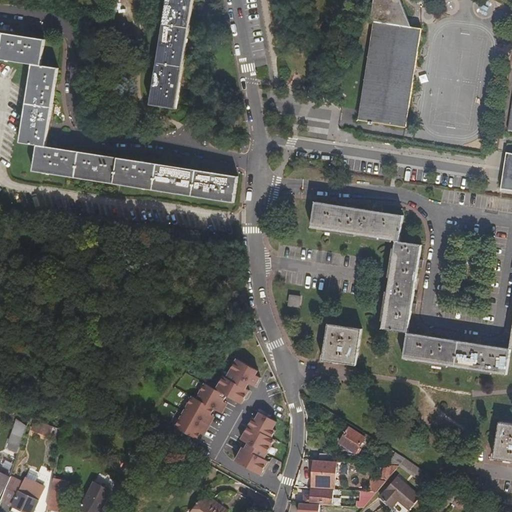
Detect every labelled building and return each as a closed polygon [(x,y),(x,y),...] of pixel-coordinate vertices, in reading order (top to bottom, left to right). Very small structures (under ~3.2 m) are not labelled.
[(178,107),(193,0),(167,0),(160,52),(153,103),(178,107)] [(408,126),(425,28),(415,26),(406,24),(407,19),(412,19),(404,0),(375,0),(372,18),(377,19),(359,118),(408,126)] [(242,171),(50,145),(61,68),(43,65),(47,40),(0,33),(0,60),(34,65),(22,143),(39,145),(35,172),(238,198),(242,171)] [(398,241),(402,214),(314,199),(309,226),(394,240),(398,241)] [(405,330),(419,244),(398,241),(394,240),(379,326),(405,330)] [(297,305),(298,294),(287,292),(286,304),(297,305)] [(355,364),(361,327),(327,322),(321,358),(355,364)] [(505,374),(510,347),(405,330),(401,357),(505,374)] [(224,394),(241,403),(248,389),(245,387),(248,382),(254,386),(259,377),(254,374),(256,369),(236,358),(226,377),(223,375),(216,389),(204,382),(196,398),(191,396),(174,428),(196,439),(199,433),(210,414),(213,408),(216,409),(221,399),(224,394)] [(225,401),(221,399),(216,409),(220,411),(225,401)] [(242,447),(234,461),(260,474),(267,461),(263,458),(274,439),(271,438),(275,430),(272,429),(276,421),(259,412),(255,420),(253,418),(241,440),(248,443),(245,448),(242,447)] [(203,436),(214,416),(210,414),(199,433),(203,436)] [(24,439),(27,429),(29,424),(19,420),(9,444),(10,445),(8,450),(18,453),(24,439)] [(511,459),(511,421),(499,420),(492,457),(511,459)] [(50,439),(54,428),(39,423),(36,433),(50,439)] [(358,448),(365,438),(349,427),(339,443),(349,449),(345,456),(355,457),(361,449),(358,448)] [(333,461),(334,452),(319,451),(319,460),(333,461)] [(399,466),(405,459),(395,453),(385,465),(391,466),(399,466)] [(422,470),(405,459),(399,466),(398,467),(416,479),(422,470)] [(319,460),(313,460),(312,486),(323,487),(324,484),(335,484),(338,481),(333,481),(333,477),(333,461),(319,460)] [(398,467),(399,466),(391,466),(379,480),(374,480),(374,482),(370,482),(369,492),(376,493),(398,467)] [(0,497),(1,498),(8,484),(10,477),(0,471),(0,497)] [(24,511),(33,511),(45,490),(42,487),(32,482),(30,487),(21,482),(10,477),(8,484),(2,500),(24,511)] [(30,487),(32,482),(24,477),(21,482),(30,487)] [(419,496),(396,477),(380,498),(392,508),(398,501),(408,510),(419,496)] [(63,511),(69,482),(54,480),(48,510),(56,511),(63,511)] [(79,507),(87,511),(100,511),(112,491),(95,481),(79,507)] [(451,503),(457,494),(446,486),(439,495),(450,503),(451,503)] [(332,506),(333,490),(312,488),(312,496),(305,496),(304,504),(320,505),(332,506)] [(368,502),(363,508),(365,510),(372,504),(379,495),(376,493),(368,502)] [(460,510),(467,501),(457,494),(451,503),(460,510)] [(204,511),(213,500),(210,498),(208,501),(205,498),(194,511),(204,511)] [(220,511),(224,507),(213,500),(204,511),(220,511)] [(319,511),(320,505),(304,504),(299,503),(298,511),(319,511)]
